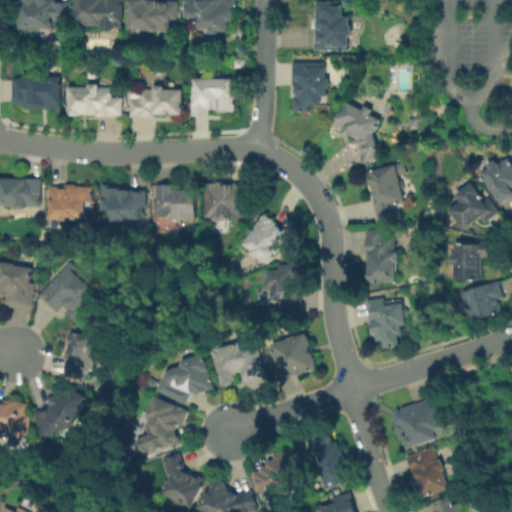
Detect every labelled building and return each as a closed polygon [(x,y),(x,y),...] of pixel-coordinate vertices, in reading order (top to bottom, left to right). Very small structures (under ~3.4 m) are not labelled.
[(21,0),(57,0),(57,2),(71,2),(71,22),(55,22),(55,29),(41,29),(41,31),(31,31),(31,28),(21,28),(21,0)] [(75,0),(125,0),(125,23),(124,23),(124,29),(115,29),(115,31),(104,31),(104,25),(75,25),(75,0)] [(130,0),(159,0),(159,1),(180,1),(180,19),(173,19),(173,30),(157,30),(157,31),(150,31),(150,29),(147,29),(147,28),(130,28),(130,0)] [(185,0),(238,0),(238,10),(235,10),(235,21),(230,21),(230,31),(220,31),(220,34),(211,34),(211,28),(199,28),(199,17),(185,17),(185,0)] [(317,1),(334,1),(334,6),(345,6),(345,17),(351,17),(351,26),(353,25),(353,36),(350,36),(350,49),(316,49),(316,27),(319,27),(319,18),(317,18),(317,1)] [(59,27),(68,23),(72,30),(63,35),(59,27)] [(132,33),(142,33),(142,44),(132,44),(132,33)] [(246,59),(246,67),(235,68),(235,59),(246,59)] [(294,62),(326,62),(326,67),(328,67),(328,78),(331,78),(331,88),(329,88),(329,97),(322,96),(322,106),(311,106),(311,112),(295,112),(295,98),(298,98),(298,94),(297,94),(296,85),(294,85),(294,62)] [(26,103),(14,102),(14,79),(18,79),(18,78),(30,78),(30,76),(63,76),(62,109),(26,108),(26,103)] [(195,78),(234,79),(234,95),(236,95),(236,112),(223,112),(223,111),(218,111),(217,109),(211,109),(211,116),(193,116),(193,96),(195,96),(195,78)] [(124,97),(124,115),(116,115),(116,117),(97,116),(97,115),(69,115),(69,86),(89,87),(90,83),(100,83),(100,87),(114,87),(114,97),(124,97)] [(184,89),(184,114),(175,114),(175,115),(164,115),(164,114),(157,114),(157,118),(140,118),(140,116),(131,116),(131,90),(143,90),(143,89),(155,88),(155,86),(165,86),(165,89),(184,89)] [(372,114),(383,120),(376,133),(382,157),(378,158),(378,160),(370,162),(370,161),(365,162),(359,139),(352,135),(351,137),(342,133),(344,129),(336,124),(338,120),(337,119),(342,111),(343,112),(349,102),(364,110),(367,105),(375,109),(372,114)] [(411,119),(420,118),(420,129),(411,129),(411,119)] [(484,173),(491,169),(489,165),(498,160),(499,163),(510,157),(511,160),(511,197),(501,204),(493,188),(490,189),(487,183),(489,182),(484,173)] [(400,175),(402,180),(404,180),(406,190),(404,190),(407,199),(395,202),(399,216),(380,221),(374,199),(376,198),(374,191),(375,191),(374,187),(372,188),(370,182),(369,181),(367,175),(368,174),(368,172),(405,162),(408,173),(400,175)] [(0,178),(42,179),(41,207),(27,207),(27,209),(16,209),(16,208),(9,207),(9,206),(0,206),(0,178)] [(251,218),(232,218),(232,220),(221,219),(220,221),(212,221),(213,217),(206,217),(206,183),(216,183),(216,182),(227,182),(227,183),(251,183),(251,218)] [(452,210),(463,202),(458,194),(474,183),(487,200),(491,197),(501,212),(487,223),(483,218),(474,225),(475,225),(470,229),(469,229),(467,230),(464,226),(462,227),(459,223),(461,222),(452,210)] [(86,217),(78,217),(78,219),(70,219),(70,222),(60,222),(60,219),(50,219),(50,186),(67,186),(67,184),(77,184),(77,186),(84,186),(84,187),(94,187),(94,201),(92,201),(92,206),(86,206),(86,217)] [(146,219),(131,219),(131,222),(123,223),(123,221),(113,221),(113,211),(103,211),(103,200),(101,200),(101,186),(104,186),(104,185),(112,184),(113,187),(121,187),(121,190),(130,189),(130,190),(147,190),(148,208),(146,208),(146,219)] [(198,218),(180,218),(178,220),(175,220),(173,218),(169,218),(169,217),(157,217),(157,208),(154,208),(154,200),(157,200),(158,184),(177,184),(177,190),(199,190),(198,218)] [(272,265),(261,258),(260,259),(251,253),(254,250),(245,244),(264,215),(265,215),(266,214),(280,223),(278,226),(285,230),(297,227),(301,245),(298,246),(299,250),(291,251),(290,248),(282,250),(272,265)] [(368,229),(386,228),(386,238),(393,238),(393,239),(397,239),(397,252),(401,251),(401,263),(398,263),(399,283),(369,284),(369,270),(370,270),(370,256),(368,256),(367,237),(368,237),(368,229)] [(458,280),(458,265),(454,265),(454,254),(458,254),(458,244),(475,244),(475,242),(491,242),(490,258),(485,258),(484,280),(458,280)] [(0,261),(16,264),(15,265),(34,268),(32,283),(37,283),(33,308),(6,304),(8,296),(3,296),(2,293),(1,293),(1,290),(0,289),(0,261)] [(41,295),(72,261),(98,285),(95,289),(101,294),(76,321),(67,313),(69,310),(64,305),(58,312),(41,295)] [(302,264),(303,284),(301,284),(303,314),(285,315),(284,300),(274,301),(273,289),(268,289),(267,280),(271,280),(270,271),(281,270),(280,265),(290,264),(290,262),(302,261),(302,264)] [(462,293),(500,280),(506,297),(499,299),(500,302),(502,302),(505,310),(503,311),(503,312),(472,323),(462,293)] [(368,300),(386,297),(387,301),(405,298),(407,308),(408,308),(411,310),(411,314),(409,317),(407,318),(409,325),(404,326),(405,334),(401,335),(403,346),(387,349),(386,341),(378,342),(377,333),(376,333),(376,332),(375,332),(374,324),(372,325),(368,300)] [(71,332),(100,337),(98,346),(100,346),(99,349),(102,349),(100,358),(98,358),(95,369),(91,368),(88,382),(64,378),(71,344),(69,344),(71,332)] [(274,344),(290,340),(290,338),(297,336),(297,337),(308,334),(309,337),(311,336),(313,345),(312,345),(315,357),(317,357),(319,366),(318,366),(319,369),(307,373),(307,374),(300,376),(300,375),(294,377),(294,378),(278,383),(273,365),(279,363),(274,344)] [(212,351),(215,350),(214,346),(225,343),(225,344),(227,344),(228,346),(256,338),(267,375),(244,382),(241,374),(238,376),(239,380),(233,382),(234,383),(224,386),(223,385),(222,385),(212,351)] [(200,395),(199,392),(196,393),(189,405),(160,391),(170,372),(183,367),(183,365),(185,361),(205,355),(217,388),(207,391),(208,392),(200,395)] [(153,373),(162,377),(156,388),(147,384),(153,373)] [(90,397),(75,428),(45,438),(36,412),(50,408),(51,405),(50,405),(51,404),(50,403),(58,389),(57,387),(59,383),(63,382),(63,381),(74,387),(73,389),(90,397)] [(180,426),(179,430),(183,443),(165,449),(158,435),(147,431),(153,418),(149,417),(157,397),(191,412),(186,423),(185,422),(183,427),(180,426)] [(33,415),(29,438),(23,437),(23,439),(14,437),(14,436),(1,434),(1,432),(0,431),(0,398),(6,400),(7,399),(29,404),(28,414),(33,415)] [(439,416),(442,426),(446,425),(449,434),(438,439),(409,450),(405,437),(401,439),(397,425),(396,421),(393,420),(398,409),(402,411),(403,411),(403,408),(428,400),(429,401),(437,399),(442,415),(439,416)] [(353,481),(329,489),(312,434),(330,428),(335,442),(339,441),(342,451),(344,450),(353,481)] [(409,457),(435,446),(440,460),(443,459),(447,470),(445,471),(452,489),(426,499),(422,488),(419,489),(416,480),(418,479),(409,457)] [(305,483),(294,486),(294,488),(273,495),(272,492),(262,495),(255,473),(262,471),(261,468),(269,466),(268,463),(275,460),(274,455),(284,452),(285,453),(294,450),(305,483)] [(199,474),(207,479),(206,480),(208,481),(193,510),(184,505),(183,507),(178,504),(179,501),(164,494),(171,481),(164,458),(181,454),(188,473),(198,477),(199,474)] [(133,465),(136,473),(127,476),(124,468),(133,465)] [(260,510),(254,511),(204,511),(199,509),(209,490),(211,491),(215,481),(221,479),(226,482),(228,487),(233,490),(233,492),(239,495),(254,491),(260,510)] [(322,511),(321,508),(335,504),(333,497),(352,492),(358,511),(322,511)] [(462,502),(465,511),(433,511),(435,510),(432,503),(452,495),(455,505),(462,502)]
